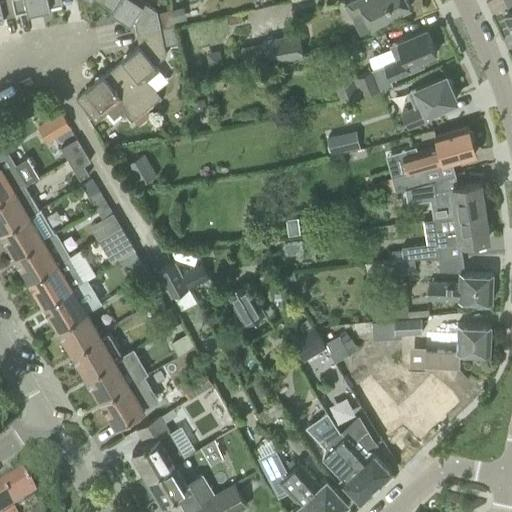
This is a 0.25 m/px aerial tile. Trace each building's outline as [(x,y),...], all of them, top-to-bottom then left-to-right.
[(16,13),(12,0),(0,0),(0,17),(4,17),(4,16),(16,13)] [(61,0),(12,0),(16,13),(27,10),(28,11),(50,6),(50,5),(62,3),(61,0)] [(102,0),(101,2),(112,8),(111,9),(130,22),(134,21),(137,33),(175,25),(172,9),(156,12),(156,10),(144,2),(145,0),(102,0)] [(407,0),(350,0),(344,3),(350,16),(363,10),(371,26),(411,6),(407,0)] [(165,55),(163,44),(178,41),(175,25),(137,33),(139,44),(122,58),(122,59),(113,67),(146,108),(161,96),(147,79),(159,69),(154,63),(165,55)] [(426,29),(408,36),(389,44),(396,60),(370,70),(377,86),(390,79),(424,65),(422,59),(436,53),(426,29)] [(303,54),(298,32),(283,35),(288,57),(303,54)] [(146,108),(113,67),(104,75),(103,74),(85,88),(86,89),(76,97),(95,121),(106,112),(113,122),(125,113),(131,120),(134,118),(140,125),(152,115),(146,108)] [(370,70),(353,77),(361,94),(378,90),(377,86),(370,70)] [(445,74),(427,82),(415,87),(422,103),(402,111),(409,126),(444,111),(441,105),(456,99),(445,74)] [(70,126),(61,112),(39,125),(47,139),(70,126)] [(407,172),(392,176),(395,189),(405,187),(410,186),(428,181),(426,167),(475,153),(467,126),(448,131),(434,135),(437,146),(403,155),(404,160),(407,172)] [(361,145),(357,128),(330,135),(334,152),(361,145)] [(59,147),(67,159),(77,153),(77,151),(83,148),(77,138),(72,142),(71,140),(59,147)] [(27,183),(12,158),(2,141),(0,141),(0,198),(23,185),(27,183)] [(77,153),(67,159),(74,171),(92,160),(85,148),(77,153)] [(128,161),(140,182),(156,173),(144,152),(128,161)] [(410,186),(405,187),(408,202),(431,199),(434,218),(456,215),(484,210),(479,183),(460,186),(457,186),(455,173),(428,181),(410,186)] [(37,209),(23,185),(0,198),(0,229),(1,231),(37,209)] [(106,200),(100,188),(88,195),(95,207),(106,200)] [(113,211),(106,200),(95,207),(102,218),(113,211)] [(39,208),(37,209),(1,231),(15,255),(54,232),(39,208)] [(456,215),(434,218),(438,241),(438,240),(439,244),(443,244),(443,245),(460,242),(488,238),(484,210),(456,215)] [(298,217),(287,219),(289,235),(300,233),(298,217)] [(135,249),(121,224),(98,238),(112,263),(118,259),(126,254),(135,249)] [(68,256),(54,232),(15,255),(29,279),(68,256)] [(438,241),(402,246),(403,248),(403,258),(414,256),(414,257),(440,258),(439,244),(438,245),(438,241)] [(81,248),(68,256),(29,279),(44,303),(85,278),(95,272),(81,248)] [(126,254),(118,259),(122,265),(139,255),(135,249),(126,254)] [(396,259),(367,262),(367,275),(416,271),(414,257),(414,256),(403,258),(396,258),(396,259)] [(181,273),(175,261),(159,269),(173,295),(189,287),(181,273)] [(202,262),(181,273),(189,287),(210,277),(202,262)] [(493,272),(464,271),(461,271),(460,282),(429,281),(428,298),(492,301),(493,272)] [(100,302),(85,278),(44,303),(58,327),(86,310),(100,302)] [(406,280),(389,281),(391,303),(407,302),(406,280)] [(244,325),(264,313),(245,281),(226,293),(244,325)] [(162,298),(156,286),(145,292),(152,304),(162,298)] [(170,311),(162,298),(152,304),(159,317),(170,311)] [(224,303),(217,308),(221,316),(229,311),(224,303)] [(100,334),(86,310),(58,327),(72,351),(100,334)] [(422,319),(394,319),(394,332),(423,332),(422,319)] [(425,353),(425,366),(459,367),(460,353),(460,351),(490,352),(491,324),(471,323),(459,323),(458,350),(425,349),(425,353)] [(314,326),(291,339),(300,355),(313,347),(316,352),(326,346),(314,326)] [(109,329),(100,334),(72,351),(87,375),(123,353),(109,329)] [(332,340),(339,353),(342,358),(357,349),(347,332),(332,340)] [(180,336),(171,341),(177,354),(186,349),(180,336)] [(129,383),(121,370),(130,365),(123,353),(87,375),(101,399),(129,383)] [(195,393),(212,382),(205,369),(182,382),(190,396),(195,393)] [(143,407),(129,383),(101,399),(117,426),(118,425),(117,423),(143,407)] [(383,398),(371,410),(392,431),(403,421),(420,439),(454,406),(432,383),(399,415),(383,398)] [(280,398),(258,410),(264,423),(271,419),(287,410),(280,398)] [(377,486),(336,443),(342,437),(327,410),(306,426),(325,450),(322,457),(341,477),(339,479),(361,502),(377,486)] [(184,455),(171,433),(160,414),(136,428),(143,439),(145,438),(147,442),(132,451),(147,477),(173,462),(184,455)] [(393,471),(372,449),(380,441),(367,418),(344,439),(342,437),(336,443),(377,486),(393,471)] [(336,511),(348,502),(334,487),(325,477),(320,482),(300,461),(289,471),(326,511),(336,511)] [(185,482),(173,462),(147,477),(163,503),(178,494),(180,498),(179,499),(185,510),(204,499),(204,498),(192,478),(185,482)] [(326,511),(289,471),(278,481),(298,502),(292,508),(296,511),(326,511)] [(23,480),(1,494),(11,511),(40,511),(22,482),(24,482),(23,480)] [(232,481),(204,498),(204,499),(207,504),(211,511),(231,511),(246,504),(232,481)] [(0,511),(11,511),(1,494),(0,494),(0,511)] [(211,511),(207,504),(204,499),(185,510),(181,511),(211,511)]
